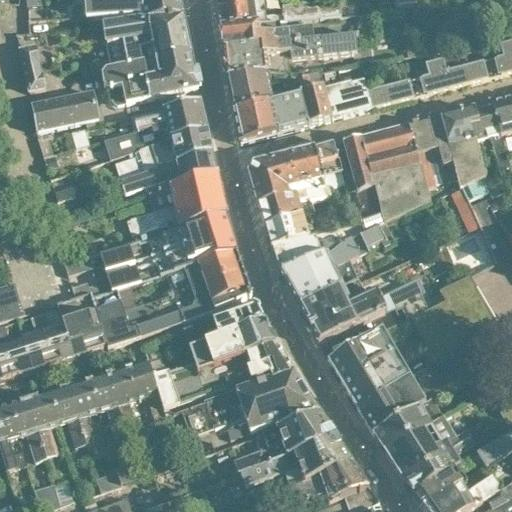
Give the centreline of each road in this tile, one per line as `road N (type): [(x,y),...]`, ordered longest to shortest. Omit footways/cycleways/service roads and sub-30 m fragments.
road 1 (unclassified): [(228,167),(268,300),(398,511)]
road 2 (unclassified): [(228,167),(511,92)]
road 3 (unclassified): [(197,0),(228,167)]
